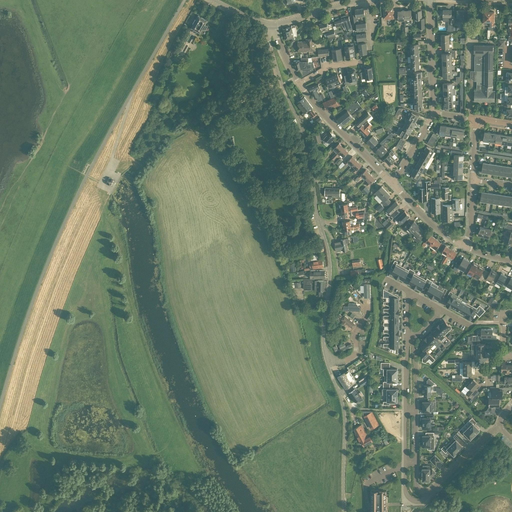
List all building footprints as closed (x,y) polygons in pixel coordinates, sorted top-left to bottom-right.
[(386,19),(394,18),(393,6),(384,7),(385,17),(381,17),(382,25),(387,25),(386,19)] [(364,8),(355,9),(356,14),(352,15),(353,23),(356,22),(355,17),(365,16),(364,8)] [(416,19),(419,19),(419,29),(425,29),(425,18),(422,18),(421,10),(415,10),(416,19)] [(443,10),(443,16),(443,21),(449,22),(449,24),(454,24),(455,15),(452,15),(452,10),(443,10)] [(489,24),(489,26),(488,29),(494,29),(495,28),(495,27),(494,26),(493,26),(493,21),(494,21),(494,11),(484,11),(484,21),(484,24),(489,24)] [(191,28),(194,29),(192,32),(196,34),(197,31),(199,32),(200,33),(200,32),(202,28),(205,30),(207,26),(204,24),(206,20),(207,20),(206,20),(204,19),(204,18),(201,17),(198,15),(198,16),(196,20),(195,19),(193,23),(191,27),(191,28)] [(342,18),(341,19),(342,24),(343,26),(344,29),(347,29),(349,28),(350,31),(353,30),(354,30),(353,26),(353,23),(351,24),(349,16),(348,16),(347,15),(341,17),(342,18)] [(327,32),(328,36),(329,39),(330,39),(336,37),(335,34),(334,29),(329,31),(327,24),(329,24),(328,22),(327,22),(319,24),(322,33),(327,32)] [(365,22),(356,23),(357,31),(366,29),(365,22)] [(291,38),(293,39),(295,41),(299,35),(299,34),(297,34),(295,27),(292,28),(292,27),(287,28),(290,38),(291,37),(291,38)] [(358,40),(366,39),(365,32),(356,33),(357,34),(357,40),(358,40)] [(308,43),(309,51),(315,50),(314,38),(306,39),(306,41),(306,43),(308,43)] [(306,43),(306,41),(298,42),(299,52),(309,51),(308,43),(306,43)] [(451,43),(451,41),(442,41),(442,47),(445,47),(445,50),(452,50),(452,47),(450,47),(450,43),(451,43)] [(358,44),(359,53),(367,52),(366,43),(358,44)] [(482,70),(492,70),(493,53),(493,45),(474,45),(474,52),(475,52),(475,55),(479,56),(479,58),(482,59),(482,70)] [(442,59),(452,59),(451,56),(455,55),(454,50),(452,50),(445,50),(445,53),(442,53),(442,59)] [(312,57),(308,57),(305,58),(302,58),(302,61),(300,61),(302,69),(311,69),(311,68),(315,67),(313,62),(312,62),(312,57)] [(373,78),(372,67),(365,68),(365,72),(361,72),(362,79),(373,78)] [(357,80),(355,70),(348,71),(349,75),(344,75),(345,82),(357,80)] [(492,70),(482,70),(482,88),(477,88),(477,90),(474,90),(474,101),(494,101),(495,91),(492,91),(492,70)] [(332,74),(332,75),(331,76),(336,85),(337,85),(337,86),(341,84),(340,83),(341,83),(337,73),(336,74),(336,72),(332,74)] [(331,76),(330,75),(326,76),(327,77),(326,78),(330,88),(336,85),(331,76)] [(320,88),(318,83),(309,87),(311,91),(312,90),(315,97),(317,96),(319,101),(322,99),(320,95),(317,89),(320,88)] [(304,97),(303,96),(299,98),(301,100),(303,103),(307,109),(308,109),(308,110),(308,109),(309,113),(313,117),(314,118),(317,116),(316,115),(316,114),(313,110),(312,109),(313,108),(304,97)] [(341,104),(339,99),(336,101),(335,98),(332,99),(324,103),(327,110),(341,104)] [(302,114),(305,117),(307,115),(308,116),(309,116),(309,115),(309,114),(309,113),(308,113),(306,111),(308,110),(308,109),(307,109),(303,103),(301,100),(297,103),(304,112),(302,114)] [(353,101),(342,110),(338,111),(334,114),(340,122),(360,105),(357,101),(355,103),(353,101)] [(355,119),(354,117),(364,109),(360,105),(340,122),(343,125),(345,127),(355,119)] [(360,126),(372,115),(368,111),(356,122),(360,126)] [(409,118),(416,122),(419,116),(412,112),(409,118)] [(316,126),(323,120),(320,117),(313,123),(316,126)] [(416,122),(409,118),(408,120),(406,118),(404,122),(413,127),(416,122)] [(368,129),(372,125),(368,121),(364,126),(363,124),(358,129),(366,136),(370,131),(368,129)] [(413,127),(404,122),(403,122),(406,123),(403,129),(410,133),(413,127)] [(439,134),(445,135),(446,126),(441,125),(440,127),(437,126),(434,131),(439,134)] [(465,128),(458,127),(457,137),(457,139),(465,140),(465,134),(464,134),(465,128)] [(410,133),(403,129),(400,134),(407,138),(410,133)] [(314,143),(322,141),(319,131),(311,133),(314,143)] [(329,143),(335,136),(330,132),(327,135),(326,134),(323,137),(323,138),(324,143),(326,140),(329,143)] [(391,133),(390,133),(389,135),(382,141),(385,144),(390,140),(390,139),(394,134),(391,133)] [(373,147),(379,141),(373,136),(368,141),(373,147)] [(402,149),(405,144),(400,141),(397,146),(402,149)] [(333,159),(344,147),(339,143),(335,148),(333,150),(336,153),(331,158),(333,159)] [(385,148),(386,147),(383,144),(376,150),(382,156),(388,150),(385,148)] [(424,152),(431,156),(434,150),(427,146),(424,152)] [(344,147),(333,159),(334,160),(339,155),(339,156),(341,154),(344,157),(349,152),(344,147)] [(390,164),(396,159),(392,155),(394,153),(392,151),(389,153),(390,154),(385,159),(390,164)] [(421,157),(428,161),(431,156),(424,152),(421,157)] [(352,166),(357,161),(353,156),(348,161),(347,160),(345,163),(347,165),(349,163),(352,166)] [(418,163),(425,167),(428,161),(421,157),(418,163)] [(357,161),(352,166),(355,168),(353,171),(355,173),(358,170),(357,170),(362,165),(357,161)] [(415,168),(422,172),(425,167),(418,163),(415,168)] [(421,176),(420,176),(422,172),(415,168),(411,173),(413,174),(411,178),(417,181),(419,181),(421,176)] [(366,179),(371,174),(366,169),(362,174),(361,173),(358,176),(361,178),(363,176),(366,179)] [(371,174),(366,179),(369,182),(366,184),(369,186),(371,184),(371,183),(375,179),(371,174)] [(112,187),(114,182),(115,180),(109,177),(106,183),(112,187)] [(430,181),(424,181),(424,187),(419,187),(419,199),(427,199),(427,189),(430,189),(430,181)] [(370,191),(366,186),(365,187),(365,186),(362,189),(362,190),(366,195),(370,191)] [(379,197),(386,190),(382,186),(375,193),(379,197)] [(443,198),(452,198),(452,194),(448,194),(448,191),(449,191),(449,187),(442,187),(443,198)] [(340,189),(333,188),(333,196),(337,196),(337,198),(342,198),(342,193),(340,193),(340,188),(340,189)] [(386,190),(379,197),(384,201),(382,203),(386,207),(391,202),(387,198),(390,195),(386,190)] [(453,210),(459,209),(459,199),(452,199),(453,205),(443,205),(443,221),(453,220),(453,210)] [(391,214),(393,217),(400,211),(397,208),(400,205),(396,201),(387,209),(388,209),(386,211),(386,212),(389,215),(390,215),(391,214)] [(385,208),(381,204),(376,209),(379,213),(385,208)] [(400,211),(393,217),(394,217),(396,219),(398,218),(402,223),(410,216),(405,211),(402,213),(400,211)] [(389,229),(394,225),(390,221),(385,226),(389,229)] [(413,232),(419,226),(414,221),(411,225),(408,222),(403,228),(408,233),(410,230),(413,232)] [(357,228),(356,224),(353,225),(352,225),(352,226),(344,228),(345,234),(352,233),(351,229),(354,229),(354,228),(357,228)] [(419,226),(413,232),(416,234),(413,237),(418,242),(423,236),(420,234),(424,230),(419,226)] [(478,235),(484,236),(486,228),(480,226),(478,235)] [(486,228),(484,236),(490,238),(490,236),(493,237),(494,231),(491,231),(492,229),(486,228)] [(431,235),(426,241),(431,245),(436,239),(431,235)] [(349,238),(346,238),(341,239),(341,240),(334,242),(336,247),(347,244),(346,243),(350,242),(349,238)] [(435,251),(436,249),(441,243),(436,239),(431,245),(430,247),(434,249),(432,252),(434,254),(436,251),(435,251)] [(448,255),(451,249),(446,246),(442,251),(448,255)] [(451,249),(448,255),(453,258),(457,252),(451,249)] [(323,259),(317,260),(316,254),(311,254),(312,261),(312,263),(309,263),(310,269),(324,267),(323,259)] [(468,264),(470,261),(464,257),(462,261),(459,259),(453,269),(456,271),(458,268),(464,271),(465,268),(468,264)] [(353,267),(361,267),(361,263),(360,263),(360,259),(353,260),(353,267)] [(397,277),(403,267),(397,263),(398,262),(395,260),(392,266),(394,267),(391,273),(395,275),(394,275),(397,277)] [(465,268),(464,271),(467,272),(473,275),(479,265),(473,262),(471,266),(468,264),(465,268)] [(479,265),(473,275),(478,278),(478,279),(481,281),(485,274),(482,272),(484,268),(479,265)] [(403,267),(397,277),(399,278),(400,278),(403,280),(407,274),(409,275),(412,270),(411,269),(410,268),(409,270),(403,267)] [(496,275),(497,272),(492,269),(489,273),(486,272),(485,274),(481,281),(482,279),(486,282),(487,280),(491,282),(496,275)] [(325,270),(314,270),(310,270),(310,278),(313,279),(316,279),(316,278),(325,278),(325,270)] [(414,287),(420,276),(414,273),(415,271),(412,270),(409,275),(412,277),(408,283),(412,285),(414,287)] [(496,275),(491,282),(495,284),(496,283),(502,286),(502,285),(506,278),(507,276),(501,273),(499,277),(496,275)] [(420,276),(414,287),(417,288),(421,290),(424,284),(427,285),(430,280),(427,278),(426,280),(420,276)] [(506,278),(502,285),(506,287),(507,286),(511,288),(511,277),(510,280),(506,278)] [(324,281),(316,281),(316,279),(313,279),(310,278),(304,279),(304,289),(312,289),(312,290),(315,290),(324,290),(324,281)] [(432,296),(437,287),(438,285),(432,282),(432,281),(430,280),(427,285),(429,287),(426,293),(430,295),(429,295),(432,296)] [(353,287),(348,291),(357,300),(361,296),(353,287)] [(437,287),(432,296),(434,298),(435,297),(438,299),(442,293),(444,295),(447,289),(444,288),(443,291),(437,287)] [(390,297),(390,301),(399,301),(399,298),(384,289),(384,297),(390,297)] [(446,304),(451,307),(457,296),(452,293),(453,292),(450,291),(447,296),(450,298),(446,304)] [(457,296),(451,307),(456,310),(461,301),(462,299),(457,296)] [(461,301),(456,310),(461,312),(466,304),(461,301)] [(461,312),(466,315),(466,316),(472,305),(467,302),(466,304),(461,312)] [(477,308),(472,305),(466,316),(471,319),(475,312),(480,316),(485,310),(480,305),(477,308)] [(356,324),(345,315),(341,319),(343,321),(341,323),(344,325),(346,323),(352,329),(356,324)] [(373,322),(372,322),(367,319),(359,331),(365,335),(373,322)] [(440,323),(448,332),(452,328),(444,320),(440,324),(440,323)] [(448,332),(440,323),(436,327),(444,335),(448,332)] [(444,335),(436,327),(436,328),(432,331),(440,338),(443,335),(444,336),(444,335)] [(351,331),(335,330),(334,337),(350,338),(351,331)] [(427,336),(434,344),(436,346),(438,344),(436,342),(438,340),(431,333),(427,337),(427,336)] [(423,340),(431,348),(434,344),(427,336),(423,340)] [(420,344),(425,350),(427,351),(431,348),(423,340),(423,341),(420,344)] [(353,346),(351,343),(346,346),(344,343),(339,345),(341,349),(338,350),(340,353),(353,346)] [(399,353),(399,343),(390,343),(384,343),(384,346),(386,346),(390,347),(390,350),(399,353)] [(435,359),(427,351),(425,350),(420,355),(423,357),(423,361),(425,362),(429,358),(433,362),(435,359)] [(511,364),(505,365),(505,361),(500,361),(499,361),(499,367),(502,367),(502,372),(511,372),(511,364)] [(390,362),(381,362),(381,369),(383,369),(383,375),(397,375),(397,369),(390,368),(390,362)] [(349,370),(338,377),(342,382),(352,375),(349,370)] [(356,381),(352,375),(342,382),(345,388),(356,381)] [(383,385),(390,385),(390,382),(397,382),(397,375),(383,375),(385,375),(385,381),(383,381),(383,385)] [(427,385),(424,385),(424,388),(423,388),(423,391),(424,391),(424,396),(431,396),(431,385),(433,385),(434,383),(429,378),(427,381),(427,385)] [(470,390),(469,392),(467,394),(472,398),(474,396),(478,392),(475,389),(479,385),(473,380),(470,383),(469,382),(465,386),(470,390)] [(390,385),(383,385),(383,389),(386,389),(386,395),(397,395),(397,389),(390,389),(390,385)] [(499,399),(502,399),(502,391),(498,391),(498,387),(490,388),(490,391),(492,391),(492,398),(489,398),(492,398),(492,399),(499,398),(499,399)] [(355,389),(349,393),(355,401),(361,397),(355,389)] [(397,395),(386,395),(386,401),(383,401),(383,405),(389,405),(389,402),(397,402),(397,395)] [(492,398),(489,398),(489,410),(494,415),(497,412),(494,408),(494,407),(499,407),(499,399),(499,398),(492,399),(492,398)] [(423,401),(423,412),(431,412),(431,402),(435,402),(435,399),(428,399),(428,401),(423,401)] [(364,416),(371,429),(373,428),(373,429),(379,426),(378,425),(373,416),(374,415),(372,411),(364,416)] [(434,415),(426,415),(426,418),(423,418),(423,428),(430,428),(430,419),(434,419),(434,415)] [(472,422),(467,427),(476,435),(478,433),(478,432),(480,430),(474,424),(476,422),(472,418),(470,420),(472,422)] [(364,445),(373,440),(370,436),(367,438),(360,425),(354,429),(356,433),(355,433),(360,442),(362,441),(364,445)] [(465,434),(471,439),(473,437),(473,438),(476,435),(467,427),(463,431),(461,429),(459,431),(463,436),(465,434)] [(430,436),(434,436),(434,432),(426,432),(426,435),(423,435),(423,446),(430,446),(430,449),(434,449),(434,446),(433,446),(433,440),(430,440),(430,436)] [(453,436),(456,439),(452,444),(450,442),(459,451),(463,447),(460,443),(460,441),(461,440),(456,434),(453,436)] [(450,442),(446,447),(445,446),(442,448),(446,453),(449,450),(454,455),(459,451),(450,442)] [(435,454),(431,459),(437,464),(441,460),(435,454)] [(436,473),(432,469),(430,471),(430,469),(423,469),(423,481),(424,481),(425,482),(426,482),(427,482),(428,482),(428,481),(430,481),(430,479),(431,478),(432,477),(436,473)] [(386,511),(387,491),(371,491),(371,511),(386,511)]
